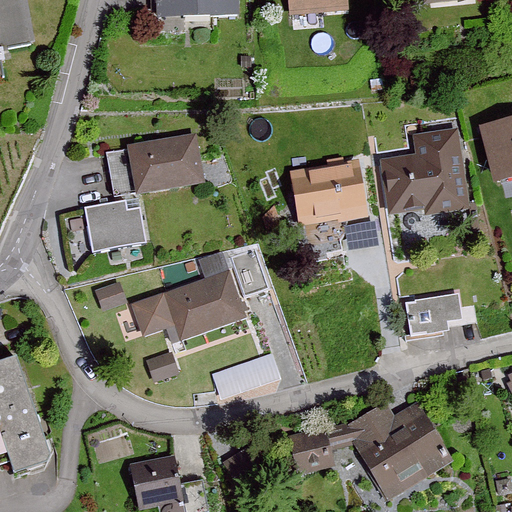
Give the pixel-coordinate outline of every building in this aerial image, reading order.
[(0,0),(0,82),(4,81),(0,58),(0,50),(34,45),(25,0),(0,0)] [(159,0),(160,22),(241,23),(241,0),(159,0)] [(291,0),(293,22),(349,19),(347,0),(291,0)] [(422,0),(423,11),(475,6),(474,0),(422,0)] [(498,191),(511,187),(511,124),(482,133),(498,191)] [(387,222),(467,210),(456,133),(409,140),(412,160),(378,165),(387,222)] [(136,200),(205,188),(197,139),(127,151),(136,200)] [(297,233),(369,224),(363,174),(291,183),(297,233)] [(92,259),(146,251),(139,205),(85,213),(92,259)] [(180,347),(249,323),(231,274),(132,309),(143,340),(173,329),(180,347)] [(458,322),(455,301),(406,307),(410,339),(444,335),(443,324),(458,322)] [(152,386),(178,377),(171,358),(146,367),(152,386)] [(51,464),(17,363),(0,368),(0,431),(8,429),(23,473),(51,464)] [(387,505),(454,464),(418,407),(396,420),(387,405),(342,432),(297,439),(303,475),(363,466),(387,505)] [(161,511),(184,508),(175,459),(130,467),(138,511),(161,511)]
